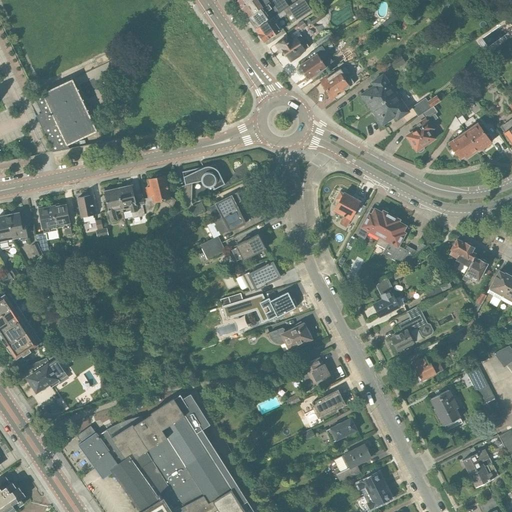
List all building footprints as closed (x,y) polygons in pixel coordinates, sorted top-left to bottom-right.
[(248,18),(274,0),(251,0),(241,7),(248,18)] [(284,0),(274,0),(248,18),(252,23),(251,24),(254,27),(255,28),(256,29),(289,7),(284,0)] [(298,0),(294,3),(289,7),(256,29),(265,42),(283,29),(277,21),(287,15),(292,23),(311,9),(307,3),(310,0),(298,0)] [(157,27),(164,38),(175,31),(174,30),(171,25),(183,17),(175,5),(157,17),(162,24),(157,27)] [(398,12),(392,11),(391,18),(383,24),(386,28),(403,16),(400,11),(398,12)] [(313,24),(319,20),(316,15),(310,19),(313,24)] [(171,49),(178,60),(189,52),(186,47),(197,39),(190,27),(172,39),(176,46),(171,49)] [(295,38),(292,34),(276,45),(279,50),(282,49),(290,61),(300,55),(299,53),(309,46),(301,35),(295,38)] [(309,79),(333,62),(322,46),(308,56),(310,59),(299,66),(298,70),(300,74),(305,73),(309,79)] [(186,71),(193,81),(204,74),(200,69),(212,61),(204,49),(186,61),(191,68),(186,71)] [(502,57),(506,62),(511,58),(507,53),(502,57)] [(394,69),(405,62),(401,56),(390,63),(394,69)] [(326,79),(321,82),(325,89),(324,90),(325,91),(324,93),(327,96),(329,97),(330,98),(333,96),(336,100),(346,93),(343,89),(347,90),(348,89),(348,85),(351,86),(353,84),(353,82),(351,78),(353,76),(345,64),(325,78),(326,79)] [(375,87),(362,95),(372,109),(393,94),(394,93),(396,92),(388,81),(384,74),(372,83),(375,87)] [(37,96),(34,97),(44,118),(38,120),(41,127),(53,152),(69,149),(68,145),(104,129),(94,107),(87,110),(73,79),(37,96)] [(202,86),(196,87),(199,100),(205,99),(211,102),(211,103),(224,111),(230,99),(231,100),(235,92),(227,88),(226,89),(220,86),(216,94),(212,92),(203,93),(202,87),(202,86)] [(177,118),(191,115),(189,102),(195,101),(192,87),(180,90),(181,96),(173,97),(177,118)] [(151,123),(166,120),(163,106),(169,105),(167,92),(154,94),(156,100),(148,102),(151,123)] [(393,94),(372,109),(382,124),(391,118),(395,115),(398,119),(410,111),(405,104),(396,92),(394,93),(393,94)] [(425,98),(412,108),(418,117),(423,113),(432,107),(440,102),(436,96),(428,101),(425,98)] [(122,107),(126,127),(140,125),(138,111),(144,110),(141,97),(129,99),(130,105),(122,107)] [(511,104),(509,106),(511,109),(511,119),(501,127),(505,134),(511,143),(511,104)] [(413,133),(406,137),(411,144),(412,143),(417,150),(418,151),(419,152),(420,152),(421,152),(422,152),(424,151),(424,150),(424,148),(424,147),(424,146),(435,137),(431,131),(433,130),(429,123),(436,117),(434,114),(436,112),(432,107),(423,113),(427,118),(411,130),(413,133)] [(462,116),(457,119),(461,125),(466,121),(462,116)] [(462,126),(461,125),(457,119),(455,117),(448,129),(454,132),(462,126)] [(466,132),(478,150),(479,151),(491,143),(490,142),(494,140),(489,133),(485,135),(478,124),(466,132)] [(478,150),(466,132),(449,143),(460,159),(465,156),(467,158),(478,150)] [(186,186),(180,187),(186,207),(187,210),(191,208),(194,206),(193,204),(192,203),(193,184),(201,182),(201,183),(202,184),(203,185),(203,186),(204,186),(205,187),(206,187),(208,187),(209,187),(210,187),(211,187),(212,186),(213,186),(215,190),(225,184),(220,173),(219,171),(217,169),(216,168),(214,167),(212,167),(206,167),(198,168),(183,172),(186,186)] [(148,198),(143,199),(144,204),(145,204),(147,213),(152,214),(149,204),(153,203),(170,199),(170,197),(168,187),(170,187),(169,182),(167,182),(165,176),(149,180),(151,187),(146,188),(148,198)] [(127,186),(118,188),(123,212),(125,219),(133,218),(145,216),(143,204),(144,204),(143,199),(142,193),(134,194),(131,184),(127,185),(127,186)] [(109,189),(104,190),(110,215),(112,223),(118,221),(116,213),(123,212),(118,188),(110,190),(109,189)] [(344,194),(339,192),(335,199),(340,202),(335,211),(335,213),(345,218),(342,224),(347,227),(361,202),(344,193),(344,194)] [(216,204),(209,208),(216,221),(238,209),(235,204),(241,201),(237,193),(231,196),(231,197),(216,204)] [(90,195),(78,198),(83,221),(89,219),(88,217),(95,216),(90,195)] [(194,215),(205,210),(201,203),(194,206),(191,208),(194,215)] [(54,207),(53,207),(56,228),(65,227),(66,235),(72,234),(66,205),(61,206),(60,205),(59,204),(58,204),(57,204),(56,204),(55,205),(55,206),(54,207)] [(56,228),(53,207),(39,209),(44,233),(36,235),(37,240),(49,268),(52,267),(51,263),(45,232),(50,232),(49,229),(56,228)] [(213,222),(220,235),(230,230),(230,231),(245,223),(238,209),(216,221),(213,222)] [(368,230),(380,237),(392,216),(384,212),(382,214),(375,210),(374,211),(372,210),(359,233),(364,236),(368,230)] [(13,214),(9,215),(14,238),(18,237),(19,240),(29,238),(25,222),(22,222),(19,211),(12,212),(13,214)] [(14,238),(9,215),(0,217),(0,245),(2,249),(9,247),(8,244),(14,243),(13,238),(14,238)] [(392,216),(380,237),(376,243),(388,249),(387,251),(393,255),(391,259),(402,265),(419,252),(418,252),(426,246),(421,243),(416,251),(408,246),(406,250),(398,246),(408,229),(405,228),(406,227),(398,222),(399,220),(392,216)] [(98,238),(108,236),(107,228),(96,230),(98,238)] [(232,250),(235,255),(238,261),(244,258),(244,259),(266,249),(258,234),(237,245),(238,247),(232,250)] [(218,236),(205,243),(208,250),(221,243),(218,236)] [(457,260),(469,267),(475,257),(474,256),(476,253),(471,251),(474,247),(473,244),(469,242),(466,243),(465,244),(457,239),(449,254),(457,259),(457,260)] [(36,257),(42,254),(38,243),(31,246),(36,257)] [(221,243),(208,250),(212,257),(225,251),(221,243)] [(83,254),(76,256),(78,266),(86,264),(83,254)] [(469,267),(463,279),(469,282),(472,278),(477,282),(481,276),(485,269),(487,264),(486,261),(482,258),(480,259),(475,257),(469,267)] [(280,277),(273,263),(251,274),(250,272),(242,276),(251,293),(267,285),(266,284),(280,277)] [(433,265),(432,269),(433,272),(437,274),(441,272),(442,268),(441,264),(437,263),(433,265)] [(16,281),(21,278),(15,268),(9,272),(16,281)] [(499,271),(487,293),(500,300),(502,296),(511,278),(511,276),(507,273),(505,274),(499,271)] [(0,281),(2,285),(13,279),(9,272),(0,276),(0,281)] [(502,296),(500,300),(511,306),(511,277),(511,278),(502,296)] [(14,279),(3,286),(8,294),(19,287),(14,279)] [(400,296),(395,299),(385,279),(376,286),(383,300),(374,304),(380,317),(404,305),(400,296)] [(429,300),(452,289),(449,282),(426,293),(429,300)] [(243,300),(223,306),(226,319),(256,310),(257,310),(262,308),(268,319),(262,322),(262,323),(277,316),(277,317),(296,308),(295,307),(298,306),(294,299),(292,300),(288,292),(271,301),(269,298),(265,300),(262,294),(243,300)] [(481,305),(486,296),(481,292),(475,302),(481,305)] [(241,293),(221,299),(223,306),(243,300),(241,293)] [(0,318),(17,307),(10,296),(7,298),(6,296),(0,299),(0,318)] [(0,318),(0,335),(25,320),(17,307),(0,318)] [(419,315),(399,325),(402,332),(391,338),(398,351),(400,350),(400,352),(405,350),(404,348),(414,343),(411,337),(412,333),(418,331),(421,331),(423,336),(426,337),(432,334),(433,331),(430,326),(427,325),(426,322),(423,323),(419,315)] [(25,320),(0,335),(0,336),(7,347),(7,346),(32,330),(25,320)] [(452,344),(478,330),(474,323),(448,336),(452,344)] [(269,333),(268,334),(269,335),(269,336),(269,337),(270,338),(270,339),(271,340),(272,341),(273,342),(274,342),(275,343),(276,344),(277,344),(278,344),(279,344),(280,344),(281,344),(283,344),(284,344),(285,343),(286,343),(287,342),(288,342),(289,341),(292,348),(311,339),(310,337),(312,336),(309,330),(307,331),(304,324),(298,327),(296,324),(284,330),(284,328),(283,329),(283,328),(269,333)] [(7,347),(6,349),(8,352),(11,353),(16,360),(23,356),(24,357),(31,352),(30,351),(40,344),(32,330),(7,346),(7,347)] [(39,348),(42,354),(48,351),(45,345),(39,348)] [(511,349),(509,345),(493,353),(494,354),(499,361),(511,351),(511,349)] [(63,358),(68,365),(84,355),(79,347),(63,358)] [(507,366),(511,362),(511,351),(499,361),(504,368),(507,366)] [(429,363),(425,357),(413,363),(422,381),(436,374),(436,373),(443,370),(440,363),(433,366),(431,362),(429,363)] [(34,374),(28,378),(37,392),(49,384),(51,387),(59,382),(60,384),(66,380),(64,378),(66,377),(56,361),(50,365),(46,359),(46,358),(35,363),(29,366),(30,367),(34,374)] [(321,366),(318,358),(299,368),(309,387),(330,377),(324,364),(321,366)] [(469,378),(481,372),(476,362),(464,368),(469,378)] [(481,372),(469,378),(473,385),(484,379),(481,372)] [(484,379),(473,385),(476,392),(488,386),(484,379)] [(488,386),(476,392),(480,398),(491,392),(488,386)] [(445,426),(460,418),(455,408),(457,407),(448,390),(431,399),(445,426)] [(338,391),(313,404),(315,409),(319,417),(344,405),(338,391)] [(491,392),(480,398),(483,405),(495,399),(491,392)] [(130,419),(124,421),(107,430),(98,436),(113,458),(101,466),(108,476),(112,473),(140,511),(252,511),(254,511),(202,430),(210,425),(191,394),(183,399),(181,395),(174,399),(174,398),(151,413),(152,414),(142,420),(141,416),(130,419)] [(289,406),(300,401),(297,394),(286,399),(289,406)] [(495,399),(483,405),(486,412),(498,406),(495,399)] [(498,406),(486,412),(490,419),(501,413),(498,406)] [(505,419),(501,413),(490,419),(493,425),(505,419)] [(333,443),(357,430),(351,418),(326,431),(333,443)] [(113,458),(98,436),(91,426),(77,436),(82,443),(79,445),(92,463),(96,460),(101,466),(113,458)] [(304,441),(315,435),(311,429),(301,434),(304,441)] [(511,433),(511,431),(498,436),(502,443),(511,437),(511,433)] [(511,437),(502,443),(505,449),(511,445),(511,437)] [(343,456),(334,460),(340,472),(336,474),(340,483),(360,472),(357,465),(356,463),(370,456),(368,452),(371,451),(368,445),(365,446),(365,445),(343,456)] [(469,474),(492,463),(485,449),(462,461),(469,474)] [(499,476),(492,463),(469,474),(476,488),(499,476)] [(359,483),(358,484),(361,490),(364,496),(367,495),(385,486),(379,473),(359,483)] [(0,511),(11,511),(24,504),(21,500),(26,497),(19,487),(17,489),(13,483),(10,484),(6,477),(0,480),(0,511)] [(367,495),(364,496),(367,503),(370,509),(372,508),(392,498),(385,486),(367,495)] [(482,511),(497,511),(496,509),(498,509),(492,496),(482,500),(483,502),(479,504),(482,511)]
